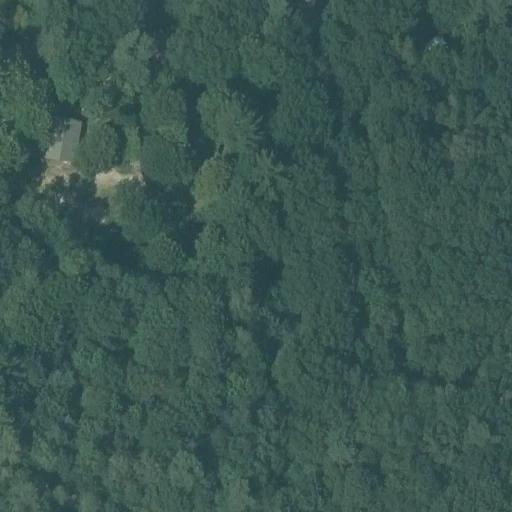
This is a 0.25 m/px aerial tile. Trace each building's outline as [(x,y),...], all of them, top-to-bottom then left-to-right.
[(289,0),(289,1),(304,13),(314,0),(289,0)] [(0,25),(0,51),(0,52),(28,44),(20,19),(0,25)] [(401,45),(419,45),(419,27),(401,27),(401,45)] [(167,164),(123,163),(121,191),(167,193),(167,164)] [(81,206),(76,170),(23,171),(33,208),(81,206)] [(238,218),(197,206),(187,237),(233,250),(238,218)]
